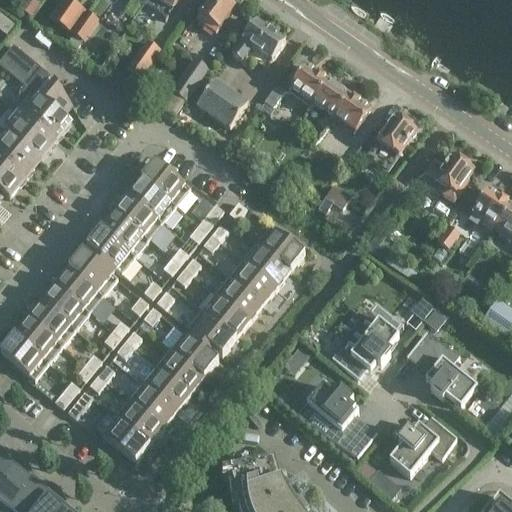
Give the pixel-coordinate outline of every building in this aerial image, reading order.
[(69,35),(84,14),(64,0),(50,21),(69,35)] [(181,0),(148,0),(145,6),(167,21),(181,0)] [(219,0),(214,0),(206,13),(203,10),(198,17),(201,19),(197,26),(205,32),(208,28),(219,36),(236,11),(219,0)] [(72,37),(74,38),(83,45),(84,45),(98,25),(87,16),(72,37)] [(242,66),(248,59),(267,73),(286,45),(256,25),(233,60),(242,66)] [(65,43),(70,37),(62,31),(57,38),(65,43)] [(83,45),(74,38),(70,45),(79,51),(83,45)] [(140,85),(161,55),(147,46),(127,76),(140,85)] [(0,68),(0,69),(9,76),(24,57),(15,50),(0,68)] [(9,76),(18,84),(33,65),(24,57),(9,76)] [(185,105),(209,72),(195,63),(172,96),(185,105)] [(25,89),(27,91),(43,72),(33,65),(18,84),(25,89)] [(307,70),(291,93),(288,97),(310,112),(313,107),(329,84),(307,70)] [(52,81),(43,72),(27,91),(37,99),(52,81)] [(230,134),(249,107),(216,84),(197,111),(230,134)] [(350,99),(329,84),(313,107),(326,116),(323,121),(331,126),(350,99)] [(42,103),(37,99),(27,91),(25,89),(19,96),(20,108),(22,109),(17,115),(56,146),(72,126),(42,103)] [(269,121),(286,95),(277,89),(260,114),(269,121)] [(372,114),(350,99),(331,126),(353,141),(372,114)] [(56,146),(17,115),(7,127),(11,130),(6,137),(41,165),(56,146)] [(399,160),(416,134),(397,121),(389,131),(387,129),(376,145),(399,160)] [(41,165),(6,137),(0,132),(0,131),(0,162),(25,183),(41,165)] [(455,160),(446,172),(435,164),(424,180),(425,180),(419,185),(443,202),(448,194),(459,201),(470,186),(467,184),(475,174),(455,160)] [(25,183),(0,162),(0,200),(3,197),(10,202),(25,183)] [(156,166),(144,181),(179,209),(190,194),(156,166)] [(179,209),(144,181),(130,198),(165,226),(179,209)] [(326,204),(342,214),(352,201),(335,190),(326,204)] [(511,209),(489,194),(473,218),(470,222),(479,229),(482,225),(497,235),(511,213),(511,209)] [(165,226),(130,198),(117,214),(151,243),(165,226)] [(247,214),(239,207),(230,219),(238,225),(247,214)] [(224,216),(216,209),(201,227),(210,234),(224,216)] [(511,213),(497,235),(511,245),(511,213)] [(151,243),(117,214),(103,231),(138,260),(151,243)] [(210,234),(201,227),(190,241),(198,248),(210,234)] [(229,237),(220,230),(214,238),(222,244),(229,237)] [(448,254),(460,237),(450,230),(438,247),(448,254)] [(138,260),(103,231),(87,251),(122,279),(138,260)] [(271,231),(258,246),(293,275),(305,259),(271,231)] [(384,266),(391,255),(384,250),(389,242),(379,235),(365,254),(384,266)] [(222,244),(214,238),(204,250),(212,257),(222,244)] [(258,246),(245,263),(280,291),(293,275),(258,246)] [(440,265),(446,255),(440,250),(433,260),(440,265)] [(174,261),(182,268),(188,260),(180,253),(174,261)] [(118,284),(83,256),(70,272),(105,300),(118,284)] [(174,261),(164,273),(172,280),(182,268),(174,261)] [(245,263),(231,280),(266,308),(280,291),(245,263)] [(201,270),(193,264),(187,271),(195,278),(201,270)] [(195,278),(187,271),(177,284),(185,291),(195,278)] [(105,300),(70,272),(56,289),(91,317),(105,300)] [(476,294),(482,286),(469,277),(463,285),(476,294)] [(231,280),(217,296),(252,325),(266,308),(231,280)] [(144,298),(153,304),(162,293),(153,286),(144,298)] [(91,317),(56,289),(42,306),(77,334),(91,317)] [(217,296),(204,313),(238,342),(252,325),(217,296)] [(157,308),(165,315),(175,303),(166,297),(157,308)] [(131,314),(139,321),(148,310),(140,303),(131,314)] [(482,327),(508,345),(511,339),(511,312),(498,303),(487,320),(479,315),(473,323),(481,329),(482,327)] [(423,305),(416,315),(425,323),(433,313),(423,305)] [(77,334),(42,306),(29,322),(64,351),(77,334)] [(161,320),(153,313),(144,325),(152,331),(161,320)] [(204,313),(188,333),(223,361),(238,342),(204,313)] [(436,315),(428,325),(437,332),(445,323),(436,315)] [(368,316),(346,343),(333,364),(358,384),(373,365),(381,371),(391,359),(388,357),(396,347),(395,346),(399,340),(368,316)] [(64,351),(29,322),(15,339),(50,368),(64,351)] [(114,335),(122,342),(129,334),(120,327),(114,335)] [(104,347),(112,354),(122,342),(114,335),(104,347)] [(142,344),(133,337),(127,346),(135,352),(142,344)] [(184,337),(171,354),(206,382),(219,366),(184,337)] [(460,361),(427,338),(407,362),(438,386),(431,395),(443,404),(445,401),(456,410),(457,409),(461,413),(478,392),(452,371),(460,361)] [(50,368),(15,339),(0,358),(35,386),(50,368)] [(135,352),(127,346),(117,358),(125,364),(135,352)] [(171,354),(157,371),(192,399),(206,382),(171,354)] [(86,369),(95,375),(101,367),(93,360),(86,369)] [(77,381),(85,387),(95,375),(86,369),(77,381)] [(114,378),(106,371),(99,379),(108,386),(114,378)] [(157,371),(143,387),(178,416),(192,399),(157,371)] [(108,386),(99,379),(90,391),(98,398),(108,386)] [(63,414),(80,394),(71,387),(55,408),(63,414)] [(143,387),(130,404),(165,432),(178,416),(143,387)] [(340,399),(329,391),(328,392),(324,388),(307,409),(333,430),(324,441),(358,463),(378,439),(348,414),(354,407),(342,397),(340,399)] [(92,404),(84,398),(68,418),(76,425),(92,404)] [(93,428),(108,413),(97,402),(82,418),(93,428)] [(130,404),(116,421),(151,450),(165,432),(130,404)] [(101,439),(136,468),(151,450),(116,421),(101,439)] [(432,422),(417,441),(409,434),(399,446),(402,449),(393,459),(394,460),(390,465),(411,482),(432,456),(443,464),(457,443),(432,422)] [(0,489),(15,471),(0,458),(0,489)] [(306,491),(296,496),(293,497),(288,490),(285,483),(281,484),(276,466),(223,475),(223,478),(228,477),(232,507),(236,505),(238,511),(331,511),(320,502),(310,509),(305,502),(311,500),(306,491)] [(357,475),(370,486),(378,477),(365,466),(357,475)] [(10,511),(33,485),(15,471),(0,489),(0,511),(10,511)] [(33,485),(10,511),(38,511),(49,499),(33,485)] [(65,511),(49,499),(38,511),(65,511)] [(511,511),(511,509),(499,500),(489,511),(511,511)]
